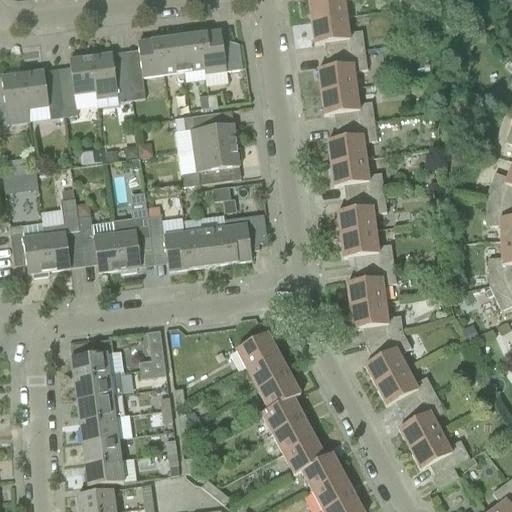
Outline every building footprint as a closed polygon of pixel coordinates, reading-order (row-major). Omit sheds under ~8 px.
[(307,2),(310,25),(346,20),(343,4),(357,2),(356,0),(317,0),(307,2)] [(323,47),(325,59),(364,54),(361,35),(348,36),(346,20),(310,25),(313,48),(323,47)] [(477,30),(469,38),(478,45),(485,37),(477,30)] [(219,35),(198,37),(203,74),(224,71),(225,75),(242,73),(238,48),(222,51),(219,35)] [(198,37),(178,40),(183,76),(203,74),(198,37)] [(178,40),(158,43),(163,79),(183,76),(178,40)] [(126,72),(129,92),(142,90),(141,82),(163,79),(158,43),(136,46),(139,70),(126,72)] [(91,60),(89,60),(94,96),(95,101),(95,103),(96,111),(96,113),(118,110),(117,106),(131,104),(129,92),(126,72),(113,74),(112,67),(111,57),(106,58),(106,54),(90,56),(91,60)] [(316,73),(319,96),(355,92),(353,75),(366,74),(364,54),(325,59),(327,72),(316,73)] [(71,87),(58,89),(61,113),(74,111),(73,99),(94,96),(89,60),(68,63),(71,87)] [(58,89),(45,91),(42,75),(37,75),(37,71),(22,73),(22,77),(21,77),(26,113),(47,111),(48,115),(61,113),(58,89)] [(26,113),(21,77),(20,78),(20,73),(4,75),(5,80),(0,80),(0,83),(2,96),(0,96),(0,129),(7,129),(6,120),(5,120),(4,116),(26,113)] [(129,92),(131,104),(144,102),(142,90),(129,92)] [(333,118),(335,131),(373,126),(371,106),(357,108),(355,92),(319,96),(323,120),(333,118)] [(215,98),(206,100),(208,112),(217,111),(215,98)] [(208,112),(206,100),(198,101),(199,113),(208,112)] [(74,111),(61,113),(62,122),(75,120),(74,111)] [(62,122),(61,113),(48,115),(49,123),(62,122)] [(188,121),(182,122),(184,135),(196,133),(199,154),(235,149),(235,147),(238,146),(236,134),(233,135),(232,128),(225,129),(218,130),(216,117),(203,119),(188,121)] [(182,122),(173,123),(175,136),(184,135),(182,122)] [(326,144),(329,168),(365,163),(362,147),(376,145),(373,126),(335,131),(336,143),(326,144)] [(202,176),(190,177),(191,190),(223,186),(222,173),(238,171),(237,164),(240,164),(238,152),(235,152),(235,149),(199,154),(202,176)] [(116,154),(103,156),(104,166),(117,164),(116,154)] [(138,163),(129,164),(130,174),(139,173),(138,163)] [(343,190),(344,202),(383,197),(380,177),(367,179),(365,163),(329,168),(332,191),(343,190)] [(493,177),(483,203),(511,207),(511,166),(505,182),(493,177)] [(99,169),(71,173),(73,186),(100,182),(99,169)] [(190,177),(181,178),(182,191),(191,190),(190,177)] [(33,178),(20,179),(22,188),(26,192),(35,191),(33,178)] [(227,191),(219,192),(221,205),(229,204),(227,191)] [(221,205),(219,192),(210,193),(212,206),(221,205)] [(335,216),(339,239),(374,234),(372,218),(385,216),(383,197),(344,202),(346,214),(335,216)] [(62,229),(42,232),(43,240),(48,276),(69,273),(67,257),(80,255),(76,222),(74,205),(73,203),(59,205),(62,229)] [(498,229),(499,246),(511,245),(511,207),(483,203),(485,230),(498,229)] [(229,204),(221,205),(222,218),(231,217),(229,204)] [(158,211),(145,213),(151,254),(151,261),(165,259),(167,276),(189,273),(184,237),(183,237),(181,223),(160,225),(160,219),(159,219),(158,211)] [(130,223),(112,225),(118,274),(119,279),(136,277),(136,272),(140,271),(137,256),(151,254),(145,213),(129,215),(130,223)] [(222,219),(202,222),(204,234),(209,270),(229,267),(223,224),(222,224),(222,219)] [(262,219),(223,224),(229,267),(250,264),(249,255),(258,254),(257,248),(266,247),(262,219)] [(76,222),(80,255),(81,261),(94,259),(97,277),(118,274),(112,225),(90,228),(89,220),(76,222)] [(21,229),(8,231),(12,264),(24,262),(25,269),(26,279),(31,278),(32,283),(47,281),(47,276),(48,276),(42,232),(41,227),(21,229)] [(204,234),(184,237),(189,273),(209,270),(204,234)] [(352,261),(354,273),(392,268),(390,249),(376,250),(374,234),(339,239),(342,262),(352,261)] [(486,263),(487,290),(511,284),(511,245),(499,246),(500,262),(486,263)] [(345,287),(348,310),(384,306),(382,290),(395,288),(392,268),(354,273),(355,286),(345,287)] [(511,310),(511,284),(487,290),(499,315),(511,310)] [(362,332),(364,349),(402,337),(399,320),(386,322),(384,306),(348,310),(351,334),(362,332)] [(146,337),(150,365),(152,382),(165,380),(159,335),(146,337)] [(234,354),(245,374),(277,357),(266,337),(234,354)] [(363,369),(374,390),(406,373),(398,358),(410,352),(402,337),(364,349),(372,364),(363,369)] [(90,359),(69,361),(72,383),(118,377),(122,377),(119,356),(112,357),(110,344),(88,347),(90,359)] [(245,374),(256,394),(288,377),(277,357),(245,374)] [(152,382),(150,365),(138,366),(140,383),(152,382)] [(394,406),(400,417),(434,398),(425,381),(413,387),(406,373),(374,390),(385,411),(394,406)] [(118,377),(72,383),(75,405),(121,399),(118,377)] [(260,418),(299,398),(288,377),(256,394),(267,414),(260,418)] [(173,394),(175,409),(183,408),(181,393),(173,394)] [(260,418),(271,438),(302,421),(292,402),(299,398),(260,418)] [(397,433),(408,453),(439,437),(432,422),(444,416),(434,398),(400,417),(406,428),(397,433)] [(121,399),(75,405),(78,426),(114,422),(124,420),(121,399)] [(159,403),(161,415),(169,414),(168,402),(159,403)] [(169,414),(161,415),(162,428),(171,427),(169,414)] [(176,418),(178,433),(186,432),(185,417),(176,418)] [(271,438),(282,459),(313,442),(302,421),(271,438)] [(78,426),(81,448),(117,443),(114,422),(78,426)] [(186,432),(178,433),(180,447),(188,446),(186,432)] [(408,453),(419,474),(428,469),(434,481),(452,472),(468,463),(459,445),(447,451),(439,437),(408,453)] [(282,459),(292,479),(331,458),(331,457),(324,461),(313,442),(282,459)] [(81,448),(84,469),(119,464),(117,443),(81,448)] [(165,446),(166,458),(175,457),(173,444),(165,446)] [(175,457),(166,458),(168,471),(169,480),(178,479),(177,469),(175,457)] [(300,475),(310,495),(342,478),(331,458),(292,479),(293,479),(300,475)] [(182,463),(184,478),(193,477),(191,462),(182,463)] [(119,464),(84,469),(86,491),(122,487),(119,464)] [(458,483),(452,472),(434,481),(430,483),(436,494),(458,483)] [(310,495),(319,511),(327,511),(353,498),(342,478),(310,495)] [(200,491),(211,500),(217,493),(205,484),(200,491)] [(499,508),(493,511),(511,511),(511,492),(507,485),(491,497),(499,508)] [(140,490),(143,511),(145,511),(152,511),(149,489),(140,490)] [(217,493),(211,500),(223,509),(228,503),(217,493)] [(75,499),(77,511),(113,511),(111,494),(75,499)] [(360,511),(353,498),(327,511),(360,511)]
